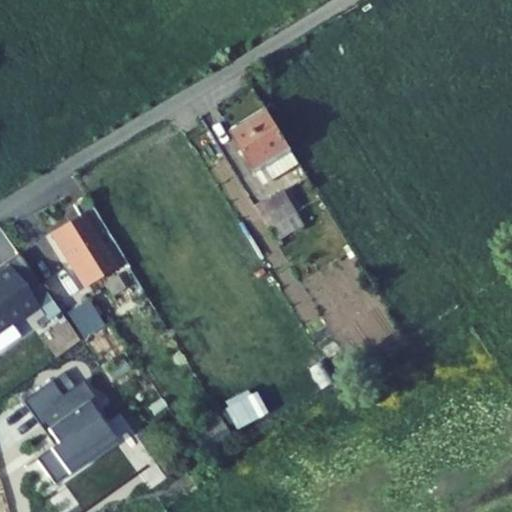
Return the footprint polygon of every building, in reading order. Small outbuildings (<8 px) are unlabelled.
[(255,176),(257,174),(263,185),(298,164),(292,154),(268,113),(231,136),(255,176)] [(270,230),(296,214),(297,214),(283,190),(256,207),(270,230)] [(51,234),(84,287),(126,261),(88,198),(74,207),(80,216),(51,234)] [(270,230),(278,243),(304,227),(296,214),(270,230)] [(0,333),(38,306),(29,293),(41,284),(20,254),(0,267),(0,333)] [(74,308),(88,332),(101,324),(87,300),(74,308)] [(52,383),(24,403),(55,445),(37,460),(55,484),(117,440),(91,400),(95,398),(83,382),(63,397),(52,383)] [(190,431),(199,445),(226,429),(216,414),(190,431)]
